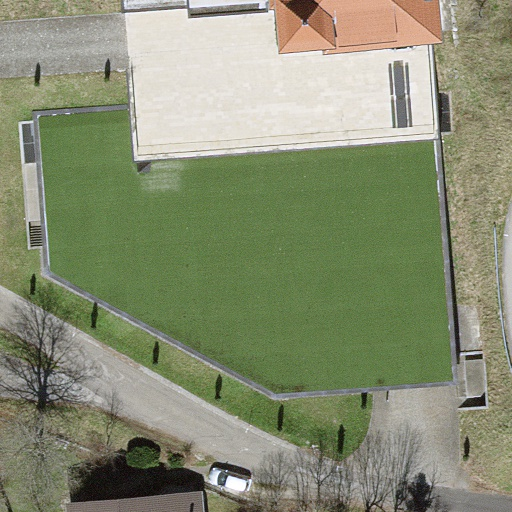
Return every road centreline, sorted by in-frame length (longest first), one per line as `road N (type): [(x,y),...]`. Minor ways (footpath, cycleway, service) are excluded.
road 1 (residential): [(490,511),(371,494),(249,458),(123,384)]
road 2 (unclassified): [(123,384),(0,313)]
